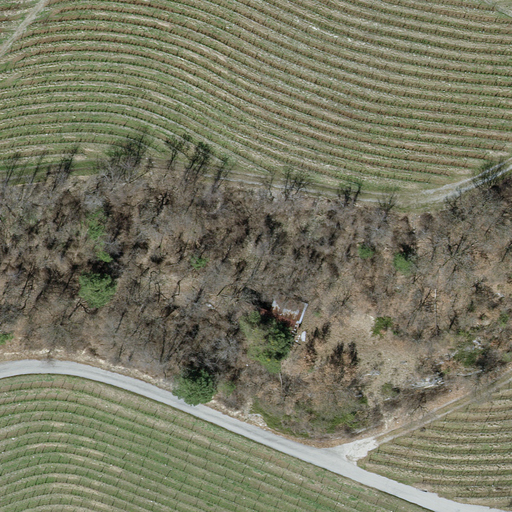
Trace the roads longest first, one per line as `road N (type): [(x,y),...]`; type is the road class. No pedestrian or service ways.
road 1 (track): [(0,175),(172,161),(365,197),(469,187),(511,162)]
road 2 (track): [(511,368),(333,463)]
